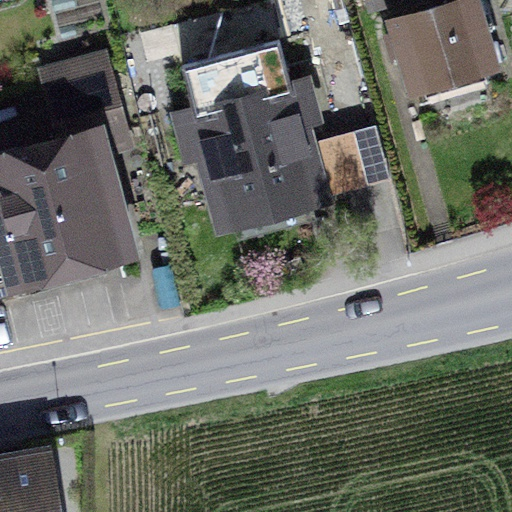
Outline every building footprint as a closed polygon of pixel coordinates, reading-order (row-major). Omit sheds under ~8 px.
[(386,0),(365,0),(371,17),(390,11),(386,0)] [(485,0),(450,0),(388,20),(412,98),(507,68),(485,0)] [(306,79),(179,116),(215,239),(342,202),(306,79)] [(108,119),(0,147),(0,252),(9,289),(144,254),(108,119)] [(369,177),(354,127),(330,134),(345,184),(369,177)] [(0,452),(0,511),(15,511),(5,451),(0,452)]
